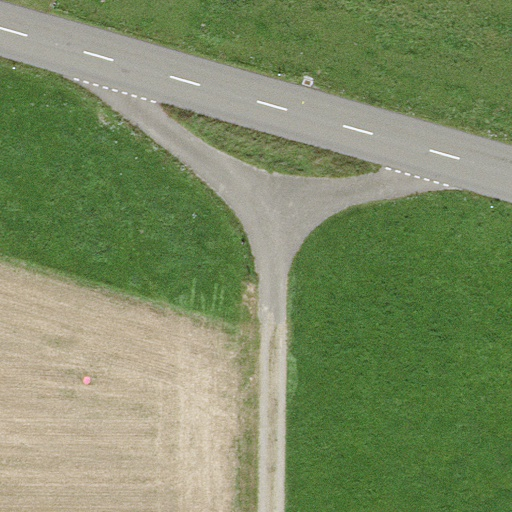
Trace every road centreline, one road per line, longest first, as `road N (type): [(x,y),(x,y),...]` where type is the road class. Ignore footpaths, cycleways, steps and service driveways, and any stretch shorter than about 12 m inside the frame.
road 1 (tertiary): [(511,173),(0,29)]
road 2 (track): [(77,51),(275,213),(471,161)]
road 3 (track): [(275,213),(273,511)]
